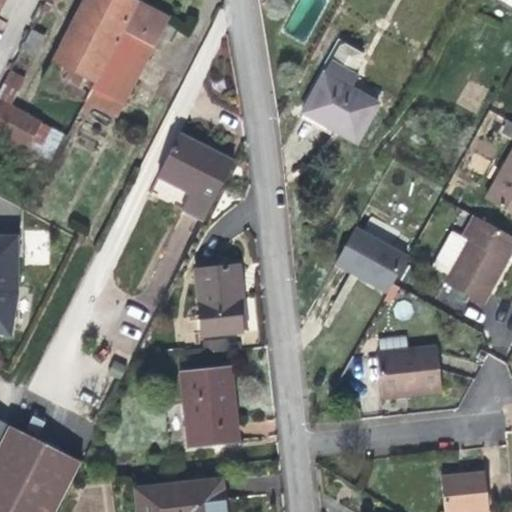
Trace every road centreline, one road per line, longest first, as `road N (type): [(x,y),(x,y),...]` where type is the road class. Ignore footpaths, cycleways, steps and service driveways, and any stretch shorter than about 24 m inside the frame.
road 1 (residential): [(294,445),(261,134),(237,0)]
road 2 (unknown): [(240,16),(196,75),(58,349)]
road 3 (residential): [(294,445),(494,425),(490,397)]
